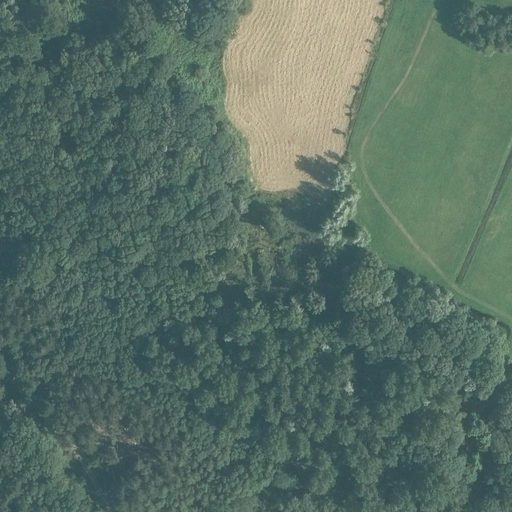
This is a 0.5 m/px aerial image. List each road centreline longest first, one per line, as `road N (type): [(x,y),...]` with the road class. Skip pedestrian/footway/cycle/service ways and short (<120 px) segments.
road 1 (unknown): [(0,250),(359,511)]
road 2 (track): [(0,340),(110,511)]
